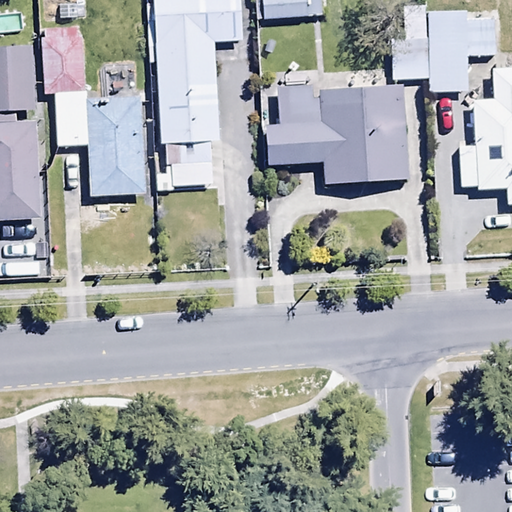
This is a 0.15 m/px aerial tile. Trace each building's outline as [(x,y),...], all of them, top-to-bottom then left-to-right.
[(211,193),(210,146),(219,146),(216,47),(242,46),(240,0),(152,0),(152,9),(145,9),(147,69),(156,69),(158,149),(165,148),(166,170),(171,169),(171,190),(204,189),(204,193),(211,193)] [(260,0),(262,24),(323,22),(321,0),(260,0)] [(497,61),(496,15),(391,17),(392,84),(428,84),(428,98),(466,97),(465,62),(497,61)] [(145,197),(142,102),(98,104),(97,96),(83,97),(81,33),(41,35),(44,100),(54,99),(56,151),(87,150),(89,200),(145,197)] [(0,116),(14,116),(35,115),(32,50),(0,51),(0,116)] [(511,207),(511,73),(491,75),(493,104),(472,106),(475,150),(457,151),(460,191),(478,190),(478,195),(505,193),(506,208),(511,207)] [(322,169),(323,188),(408,186),(405,92),(319,95),(319,101),(312,102),(312,90),(278,91),(279,129),(264,130),(265,170),(322,169)] [(14,116),(0,116),(0,225),(40,223),(35,126),(15,127),(14,116)]
